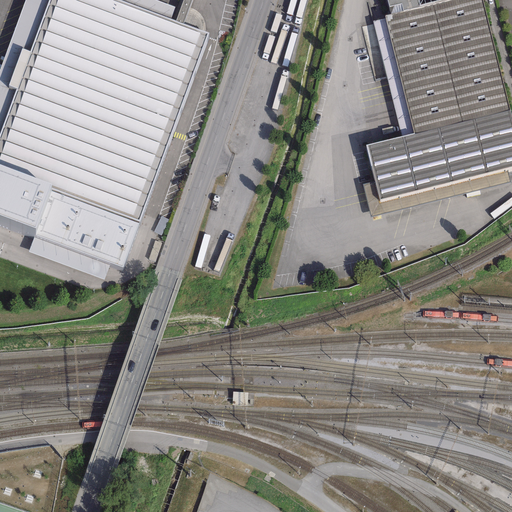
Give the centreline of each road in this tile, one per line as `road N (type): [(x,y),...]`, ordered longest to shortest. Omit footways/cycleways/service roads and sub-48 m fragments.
road 1 (tertiary): [(85,511),(263,0)]
road 2 (unknown): [(361,0),(343,200),(353,235),(377,243),(511,209)]
road 3 (unclassified): [(0,447),(103,435),(210,447),(271,470),(335,511)]
road 4 (unknown): [(242,174),(291,0)]
